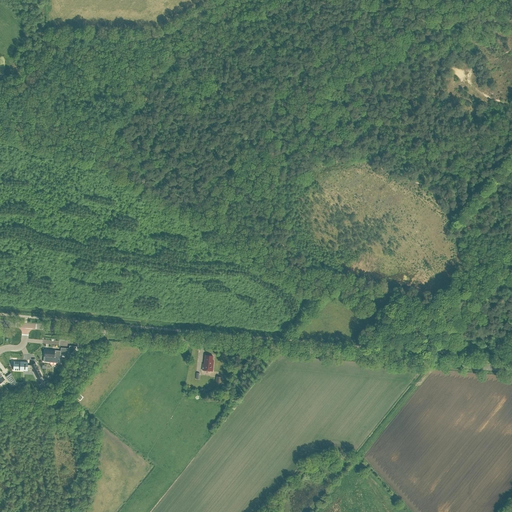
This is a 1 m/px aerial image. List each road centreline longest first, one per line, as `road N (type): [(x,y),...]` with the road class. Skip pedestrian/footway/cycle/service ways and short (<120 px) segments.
road 1 (tertiary): [(511,369),(26,325)]
road 2 (track): [(199,10),(155,34),(69,38),(0,103)]
